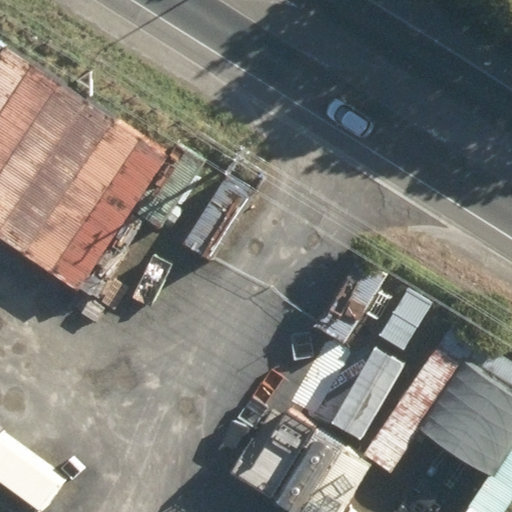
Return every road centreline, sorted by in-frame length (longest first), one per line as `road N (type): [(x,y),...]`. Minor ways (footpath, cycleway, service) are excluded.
road 1 (track): [(252,511),(255,335),(296,247),(420,102)]
road 2 (primary): [(511,160),(257,0)]
